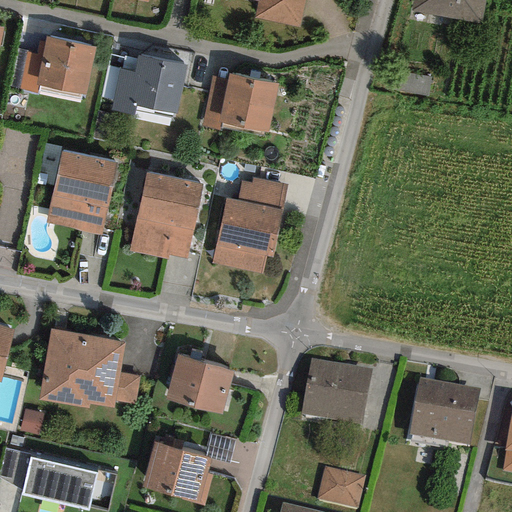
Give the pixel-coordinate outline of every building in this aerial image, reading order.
[(251,0),(257,1),(254,18),(298,28),(303,0),(251,0)] [(485,0),(412,0),(411,11),(482,23),(485,0)] [(94,48),(44,38),(41,56),(34,86),(38,86),(85,95),(94,48)] [(36,94),(38,86),(34,86),(41,56),(26,53),(17,89),(36,94)] [(136,105),(176,113),(186,66),(138,56),(134,73),(119,70),(110,110),(134,115),(136,105)] [(220,123),(268,133),(277,84),(228,75),(227,81),(218,123),(220,123)] [(218,123),(227,81),(211,77),(200,127),(219,131),(220,123),(218,123)] [(61,150),(45,223),(99,235),(115,162),(61,150)] [(145,172),(129,251),(166,259),(167,255),(186,259),(202,184),(145,172)] [(240,181),(236,201),(281,211),(287,185),(251,178),(250,183),(240,181)] [(236,201),(225,199),(211,263),(261,274),(264,258),(271,259),(281,211),(236,201)] [(0,326),(0,382),(0,383),(13,330),(0,326)] [(112,408),(114,401),(134,404),(138,377),(118,374),(124,342),(50,330),(38,400),(88,409),(89,404),(112,408)] [(176,356),(165,399),(221,414),(232,371),(176,356)] [(371,369),(310,358),(300,414),(361,424),(371,369)] [(479,390),(419,378),(409,434),(469,445),(479,390)] [(511,401),(504,450),(505,451),(502,471),(511,472),(511,401)] [(22,424),(35,429),(41,410),(28,405),(22,424)] [(152,444),(141,489),(203,505),(211,474),(206,473),(210,458),(152,444)] [(96,474),(29,459),(20,495),(88,510),(89,508),(107,511),(115,475),(96,471),(96,474)] [(364,476),(323,466),(315,499),(357,509),(364,476)] [(320,511),(282,502),(278,511),(320,511)]
